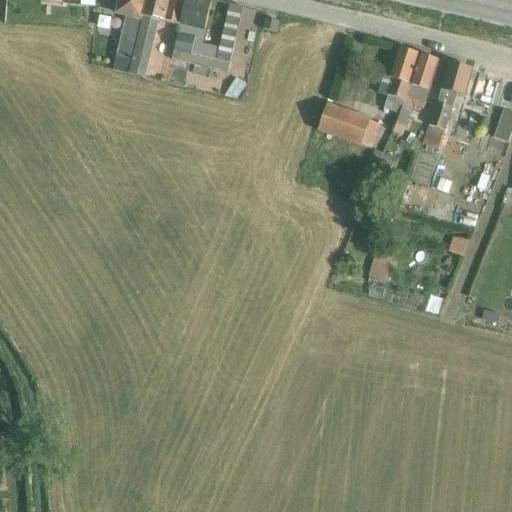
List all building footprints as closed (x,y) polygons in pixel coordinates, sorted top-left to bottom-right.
[(26,0),(21,0),(20,15),(50,17),(49,27),(61,28),(62,18),(94,21),(94,6),(62,4),(62,0),(44,0),(45,2),(26,0)] [(130,75),(146,0),(121,0),(117,17),(126,19),(119,49),(101,45),(107,69),(130,75)] [(146,0),(130,75),(146,79),(159,22),(165,23),(169,0),(146,0)] [(169,0),(165,23),(180,27),(186,0),(169,0)] [(200,0),(186,0),(180,27),(172,61),(195,66),(214,71),(229,74),(233,52),(202,45),(212,3),(200,0)] [(230,6),(222,37),(236,40),(242,8),(230,6)] [(265,20),(262,31),(276,34),(279,23),(265,20)] [(400,115),(420,55),(398,48),(390,76),(385,74),(378,94),(389,98),(384,110),(400,115)] [(420,55),(400,115),(394,133),(403,137),(414,107),(424,110),(439,61),(420,55)] [(450,64),(423,144),(427,145),(425,151),(435,154),(437,149),(439,150),(457,94),(465,97),(472,70),(450,64)] [(214,71),(195,66),(193,75),(206,79),(213,80),(214,71)] [(237,78),(224,96),(234,98),(237,100),(247,85),(237,78)] [(328,105),(318,133),(372,150),(381,125),(371,121),(372,119),(328,105)] [(511,113),(504,111),(494,138),(509,144),(511,133),(511,113)] [(374,177),(385,155),(375,151),(366,174),(374,177)] [(385,155),(374,177),(390,184),(399,160),(385,155)] [(345,162),(334,184),(349,192),(360,169),(345,162)] [(495,228),(479,271),(489,274),(498,244),(509,247),(511,236),(511,206),(509,206),(501,230),(495,228)] [(456,232),(452,249),(469,253),(473,237),(456,232)] [(376,253),(369,277),(386,282),(393,258),(376,253)] [(370,285),(367,297),(382,301),(386,290),(370,285)]
